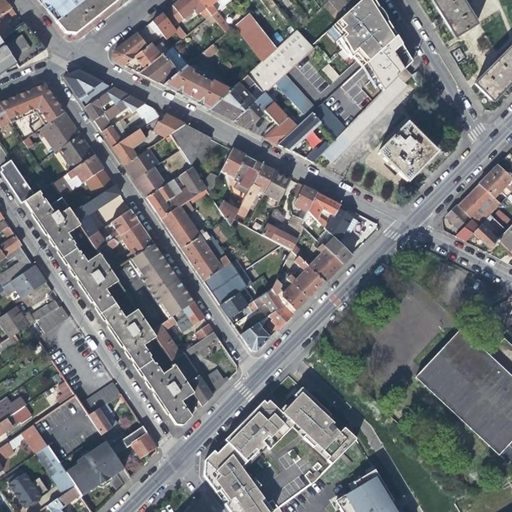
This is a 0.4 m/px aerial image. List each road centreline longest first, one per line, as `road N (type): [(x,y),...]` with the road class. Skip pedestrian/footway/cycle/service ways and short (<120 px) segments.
road 1 (residential): [(255,377),(42,66)]
road 2 (residential): [(404,226),(72,52)]
road 3 (residential): [(175,458),(0,195)]
road 4 (residential): [(255,377),(404,226)]
road 5 (residential): [(483,144),(394,0)]
road 6 (residential): [(511,281),(404,226)]
